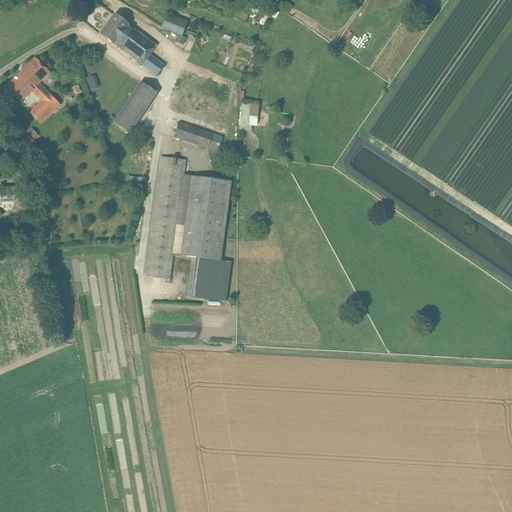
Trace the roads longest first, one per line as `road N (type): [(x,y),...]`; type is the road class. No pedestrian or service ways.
road 1 (track): [(511,386),(151,367)]
road 2 (track): [(136,270),(169,474)]
